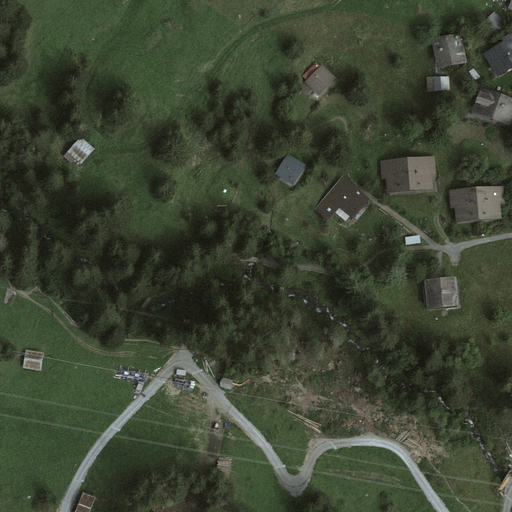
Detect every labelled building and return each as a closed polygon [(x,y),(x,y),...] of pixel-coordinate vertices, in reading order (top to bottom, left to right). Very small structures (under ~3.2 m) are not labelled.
[(502,25),(494,16),(485,24),(493,33),(502,25)] [(511,36),(506,41),(508,44),(490,55),(501,72),(500,72),(501,74),(502,73),(502,72),(511,65),(511,36)] [(435,42),(440,64),(462,59),(457,37),(435,42)] [(318,91),(331,78),(323,70),(322,71),(316,65),(304,78),(307,81),(300,88),(307,94),(314,87),(318,91)] [(447,91),(447,78),(429,79),(429,91),(447,91)] [(511,114),(511,103),(483,93),(477,110),(507,121),(509,114),(511,114)] [(91,151),(80,141),(71,151),(82,161),(91,151)] [(292,182),(301,167),(288,158),(287,159),(284,157),(275,171),(292,182)] [(411,163),(411,161),(403,162),(403,163),(385,165),(386,184),(392,183),(393,189),(426,187),(426,180),(432,180),(430,161),(411,163)] [(341,182),(316,211),(319,213),(323,208),(331,214),(338,205),(350,216),(364,199),(346,184),(345,185),(341,182)] [(472,193),(454,194),(455,213),(461,213),(462,219),(495,216),(494,210),(501,209),(499,191),(480,192),(480,191),(472,191),(472,193)] [(452,285),(452,283),(429,285),(429,286),(423,287),(424,305),(427,305),(427,309),(458,307),(456,285),(452,285)] [(28,353),(25,366),(39,369),(42,355),(28,353)] [(223,380),(222,386),(229,388),(231,382),(223,380)] [(84,495),(76,511),(88,511),(94,499),(84,495)]
